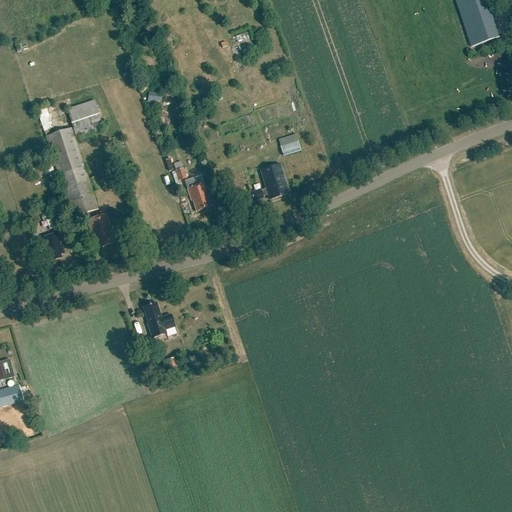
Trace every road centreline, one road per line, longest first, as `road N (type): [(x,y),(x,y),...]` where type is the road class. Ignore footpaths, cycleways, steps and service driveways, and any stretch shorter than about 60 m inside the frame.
road 1 (unclassified): [(0,311),(225,250),(436,155)]
road 2 (unclassified): [(511,282),(486,271),(469,251),(436,155)]
